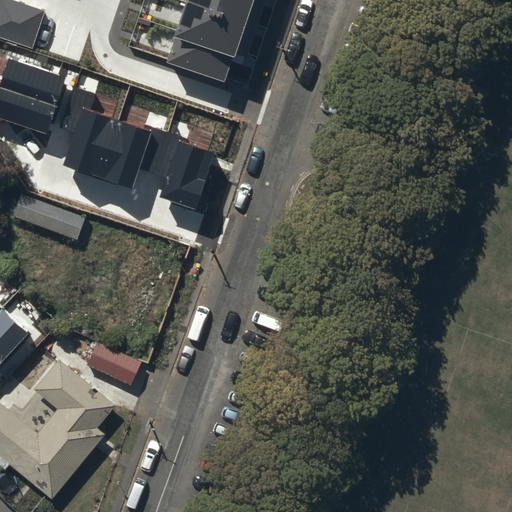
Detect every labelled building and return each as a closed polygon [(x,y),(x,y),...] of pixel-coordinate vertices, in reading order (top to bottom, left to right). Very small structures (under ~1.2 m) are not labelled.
[(0,0),(0,35),(32,46),(44,11),(10,0),(0,0)] [(244,18),(190,0),(181,28),(235,46),(244,18)] [(249,0),(190,0),(244,18),(249,0)] [(235,46),(181,28),(171,60),(224,78),(235,46)] [(64,78),(10,60),(0,90),(0,117),(46,133),(64,78)] [(95,94),(75,87),(62,126),(76,131),(65,164),(131,186),(138,168),(166,177),(160,196),(196,208),(215,153),(89,110),(95,94)] [(84,219),(25,197),(17,219),(76,241),(84,219)] [(138,257),(81,237),(55,310),(112,330),(138,257)] [(5,315),(0,320),(0,371),(30,339),(5,315)] [(142,365),(98,345),(88,367),(132,387),(142,365)] [(0,408),(0,462),(7,468),(12,462),(53,495),(99,438),(92,432),(111,409),(61,369),(42,392),(67,412),(42,443),(0,408)]
